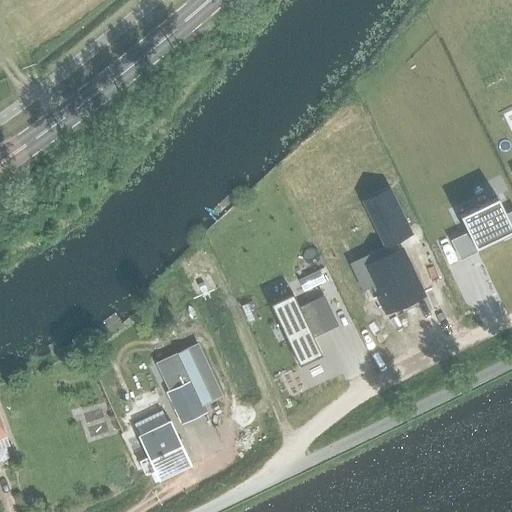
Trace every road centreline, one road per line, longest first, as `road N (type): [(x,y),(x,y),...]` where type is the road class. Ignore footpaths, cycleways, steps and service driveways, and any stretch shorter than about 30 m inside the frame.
road 1 (residential): [(192,511),(511,358)]
road 2 (primary): [(0,163),(147,57),(210,0)]
road 3 (track): [(292,447),(201,241)]
